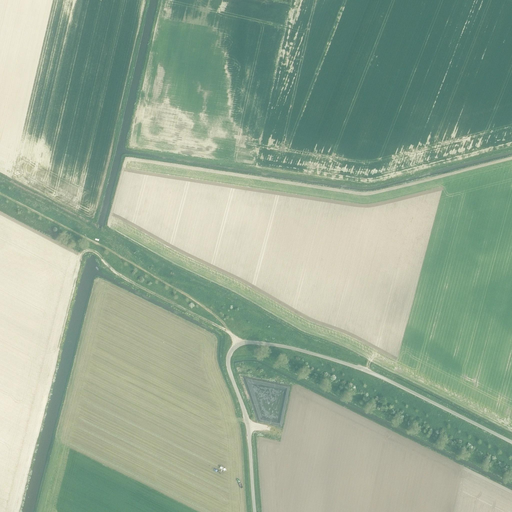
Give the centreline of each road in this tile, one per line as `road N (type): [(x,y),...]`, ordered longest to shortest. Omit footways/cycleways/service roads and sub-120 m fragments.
road 1 (track): [(228,333),(259,357),(511,479)]
road 2 (unclassified): [(511,442),(371,372),(292,347),(236,343)]
road 3 (track): [(0,194),(199,302),(228,333)]
road 4 (track): [(57,347),(86,250),(228,333)]
road 5 (unclassified): [(253,511),(246,429),(226,361),(236,343)]
